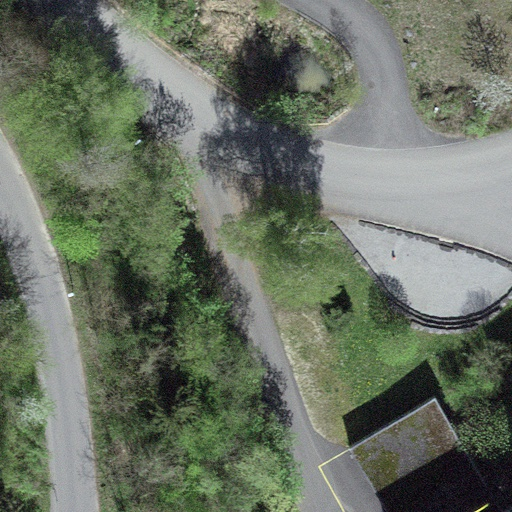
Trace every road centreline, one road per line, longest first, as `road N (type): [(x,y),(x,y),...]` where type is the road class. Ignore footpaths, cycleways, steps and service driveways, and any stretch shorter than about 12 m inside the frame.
road 1 (unclassified): [(376,190),(193,97),(79,0)]
road 2 (tertiary): [(0,177),(50,329),(69,511)]
road 3 (unclassified): [(511,259),(376,190)]
road 4 (unclassified): [(511,153),(376,190)]
